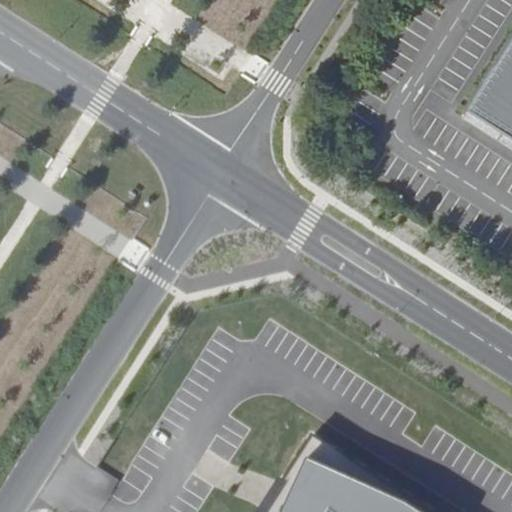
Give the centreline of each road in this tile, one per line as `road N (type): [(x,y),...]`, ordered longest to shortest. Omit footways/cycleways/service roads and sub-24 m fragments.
road 1 (unclassified): [(5,511),(220,172)]
road 2 (unclassified): [(220,172),(511,358)]
road 3 (unclassified): [(0,28),(220,172)]
road 4 (unclassified): [(331,0),(220,172)]
